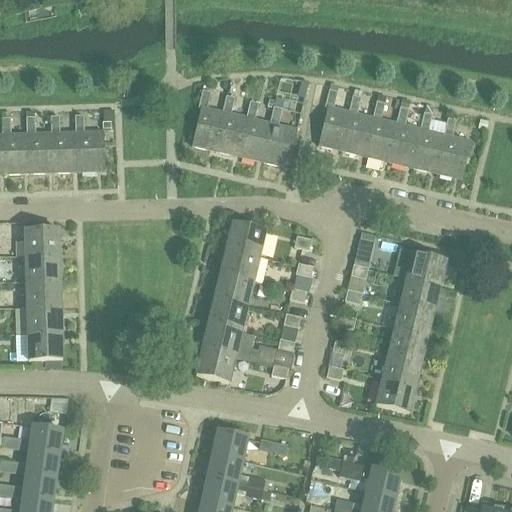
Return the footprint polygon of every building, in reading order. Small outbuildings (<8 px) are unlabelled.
[(259,164),(288,171),(297,132),(277,127),(281,111),(286,112),(290,94),(278,91),(274,109),(273,109),(273,110),(269,125),(259,164)] [(362,93),(354,91),(353,98),(361,100),(362,93)] [(317,147),(339,153),(348,114),(333,110),(337,94),(329,92),(324,110),(327,110),(317,147)] [(191,148),(211,153),(221,114),(206,111),(210,94),(202,93),(198,110),(200,110),(191,148)] [(376,104),(384,106),(386,98),(378,96),(376,104)] [(211,153),(235,158),(245,120),(230,116),(234,100),(225,98),(221,114),(211,153)] [(339,153),(362,158),(372,119),(357,116),(361,100),(353,98),(352,98),(348,114),(339,153)] [(408,111),(410,104),(402,102),(400,109),(408,111)] [(235,158),(259,164),(269,125),(254,122),(258,106),(249,103),(245,120),(235,158)] [(362,158),(386,164),(395,125),(381,122),(384,106),(376,104),(375,104),(372,119),(362,158)] [(424,115),(432,117),(434,109),(425,107),(424,115)] [(395,125),(386,164),(410,170),(419,131),(404,127),(408,111),(400,109),(400,110),(395,125)] [(114,111),(103,112),(103,123),(102,123),(102,130),(110,130),(110,126),(114,126),(114,111)] [(423,115),(419,131),(410,170),(434,176),(443,137),(428,133),(432,117),(424,115),(423,115)] [(50,135),(51,175),(76,174),(75,135),(59,135),(59,118),(50,118),(50,135)] [(75,135),(76,174),(104,173),(103,134),(84,134),(83,118),(74,118),(75,135)] [(26,136),(27,176),(51,175),(50,135),(35,136),(34,119),(26,119),(26,136)] [(2,177),(27,176),(26,136),(11,137),(10,120),(1,120),(1,137),(2,177)] [(434,176),(461,182),(470,143),(452,139),(455,123),(447,120),(443,137),(434,176)] [(486,131),(488,124),(480,122),(478,130),(486,131)] [(225,251),(259,259),(265,233),(232,225),(225,251)] [(24,232),(24,259),(59,258),(58,231),(24,232)] [(375,238),(361,235),(359,241),(373,244),(375,238)] [(294,250),(308,254),(311,242),(296,239),(294,250)] [(357,252),(371,255),(373,244),(359,241),(357,252)] [(219,276),(253,284),(259,259),(225,251),(219,276)] [(399,252),(393,278),(405,281),(439,289),(445,263),(399,252)] [(24,259),(25,285),(60,284),(59,258),(24,259)] [(295,277),(309,281),(312,269),(298,265),(295,277)] [(350,279),(365,282),(368,271),(353,267),(350,279)] [(213,301),(247,310),(253,284),(219,276),(213,301)] [(399,306),(433,315),(439,289),(405,281),(399,306)] [(25,285),(26,311),(60,310),(60,284),(25,285)] [(289,302),(303,306),(306,294),(292,291),(289,302)] [(344,304),(359,307),(361,296),(347,292),(344,304)] [(207,327),(240,335),(247,310),(213,301),(207,327)] [(393,332),(427,340),(433,315),(399,306),(393,332)] [(26,311),(26,337),(61,336),(60,310),(26,311)] [(285,316),(283,327),(298,331),(300,320),(285,316)] [(338,329),(352,332),(355,321),(341,317),(338,329)] [(201,352),(234,360),(240,335),(207,327),(201,352)] [(387,357),(421,365),(427,340),(393,332),(387,357)] [(26,337),(27,364),(62,363),(61,336),(26,337)] [(276,352),(291,356),(294,345),(280,341),(276,352)] [(332,354),(346,357),(349,346),(334,343),(332,354)] [(195,378),(228,386),(234,360),(201,352),(195,378)] [(381,382),(414,390),(421,365),(387,357),(381,382)] [(271,378),(285,381),(288,370),(273,366),(271,378)] [(326,379),(340,383),(343,371),(328,368),(326,379)] [(374,408),(408,416),(414,390),(381,382),(374,408)] [(29,442),(28,452),(58,456),(61,433),(31,429),(29,442)] [(218,433),(213,456),(241,463),(246,440),(218,433)] [(21,441),(2,439),(1,450),(20,452),(21,441)] [(257,453),(285,459),(287,448),(260,441),(257,453)] [(26,466),(25,476),(55,480),(58,456),(28,452),(28,454),(26,466)] [(213,456),(207,480),(236,486),(238,477),(241,463),(213,456)] [(365,494),(394,500),(399,477),(354,467),(354,465),(327,458),(325,470),(340,473),(339,479),(362,484),(363,479),(368,480),(365,494)] [(0,462),(0,472),(17,476),(18,465),(0,462)] [(23,490),(21,500),(51,504),(55,480),(25,476),(24,477),(23,490)] [(269,484),(248,479),(246,488),(266,493),(269,484)] [(207,480),(202,503),(231,510),(233,497),(235,491),(236,486),(207,480)] [(0,497),(13,500),(15,489),(0,486),(0,497)] [(266,493),(246,488),(243,499),(260,503),(261,500),(269,502),(271,494),(266,493)] [(361,511),(391,511),(394,500),(365,494),(361,511)] [(19,511),(50,511),(51,504),(21,500),(21,501),(19,511)] [(336,511),(351,511),(353,506),(338,502),(336,511)] [(202,503),(199,511),(229,511),(231,510),(202,503)]
